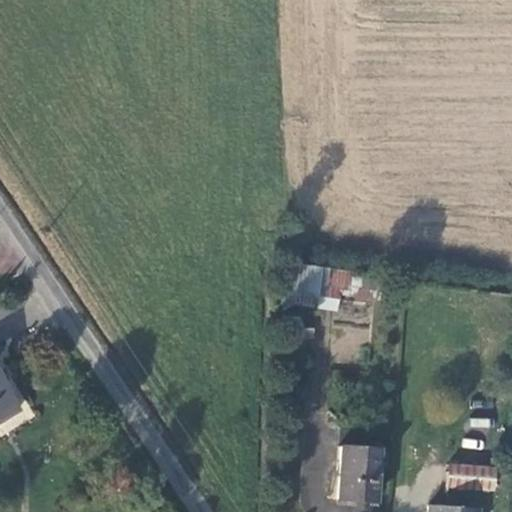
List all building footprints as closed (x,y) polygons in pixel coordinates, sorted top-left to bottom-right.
[(314,266),(293,263),(290,291),(312,294),(314,266)] [(314,266),(312,294),(323,296),(325,285),(347,289),(350,272),(314,266)] [(0,382),(0,415),(15,407),(0,382)] [(372,502),(376,449),(339,447),(335,500),(372,502)] [(442,487),(491,491),(493,469),(444,464),(442,487)]
